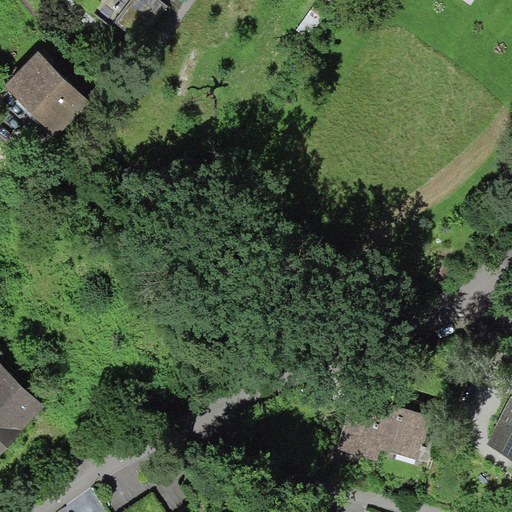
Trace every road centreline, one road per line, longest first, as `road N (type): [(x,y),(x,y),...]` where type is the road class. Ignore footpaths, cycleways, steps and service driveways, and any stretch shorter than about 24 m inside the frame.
road 1 (residential): [(209,414),(397,326),(456,293),(511,247)]
road 2 (residential): [(429,511),(245,455),(209,414)]
road 3 (residential): [(35,511),(142,442),(209,414)]
